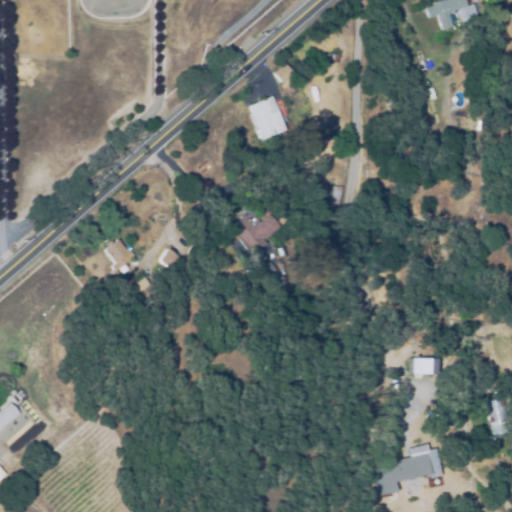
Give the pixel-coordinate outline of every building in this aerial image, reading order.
[(436,0),(465,0),(467,5),(474,3),(478,17),(462,22),(458,9),(457,9),(456,6),(451,8),(452,11),(448,12),(453,25),(442,29),(437,14),(429,17),(425,7),(434,4),(433,1),(436,0)] [(289,74),(279,83),(270,72),(280,63),(289,74)] [(270,95),(285,131),(264,141),(248,104),(270,95)] [(343,186),(342,218),(334,217),(334,185),(343,186)] [(232,225),(245,214),(256,227),(271,214),(282,227),(267,239),(270,243),(261,250),(257,246),(253,250),(232,225)] [(102,248),(115,237),(127,251),(130,248),(134,254),(116,271),(111,265),(114,262),(102,248)] [(159,259),(170,245),(182,255),(171,269),(159,259)] [(262,272),(272,262),(287,278),(277,288),(262,272)] [(148,284),(133,295),(126,284),(140,274),(148,284)] [(408,374),(433,374),(433,358),(408,358),(408,374)] [(484,404),(502,400),(507,424),(498,426),(500,437),(491,439),(484,404)] [(16,412),(0,426),(0,407),(7,401),(16,412)]
